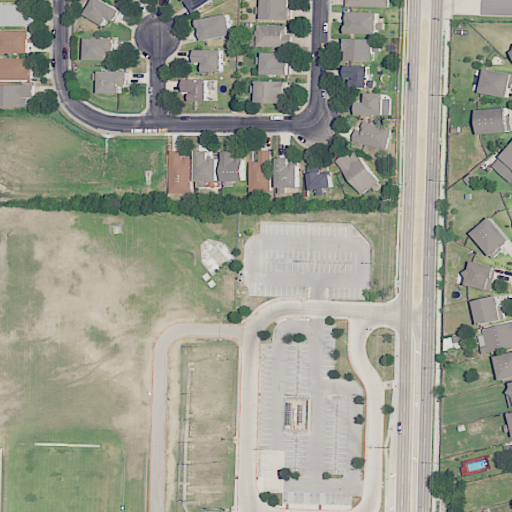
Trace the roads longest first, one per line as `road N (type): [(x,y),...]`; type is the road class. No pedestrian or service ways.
road 1 (secondary): [(414,0),(400,511)]
road 2 (secondary): [(421,511),(435,0)]
road 3 (residential): [(317,124),(116,124),(89,116),(63,80),(60,0)]
road 4 (residential): [(317,124),(320,0)]
